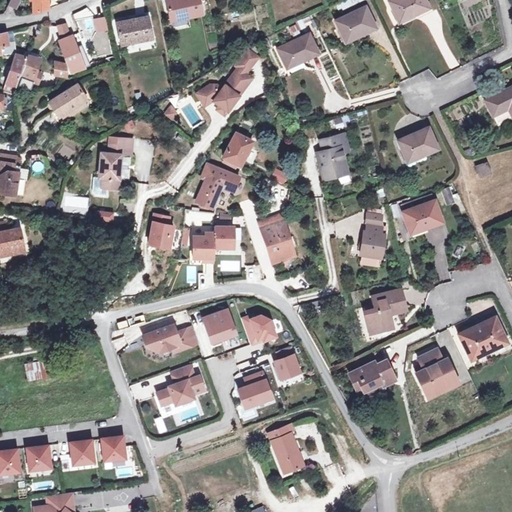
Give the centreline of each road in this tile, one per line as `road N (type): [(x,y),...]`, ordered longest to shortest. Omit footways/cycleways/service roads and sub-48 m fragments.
road 1 (unclassified): [(101,322),(235,287),(273,292),(349,419),(392,472)]
road 2 (residential): [(195,155),(132,210),(101,322)]
road 3 (residential): [(101,322),(159,511)]
road 4 (unknown): [(138,444),(168,445),(227,425),(215,365)]
road 5 (unclassified): [(392,472),(511,421)]
